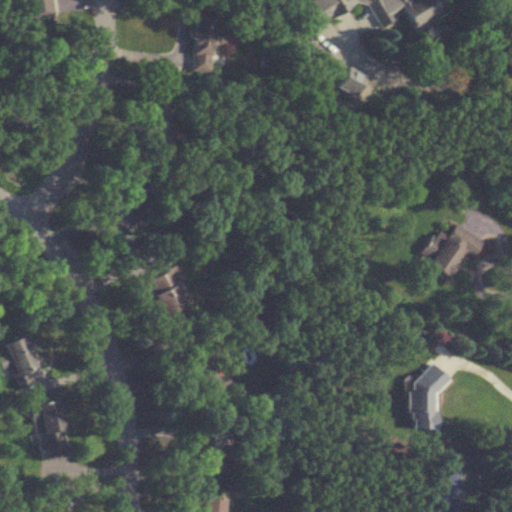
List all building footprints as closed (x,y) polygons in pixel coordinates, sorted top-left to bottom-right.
[(345,0),(346,0),(345,0),(305,0),(312,20),(362,4),(378,27),(402,11),(403,17),(412,31),(442,12),(439,0),(345,0)] [(208,72),(211,14),(192,13),(188,71),(208,72)] [(171,104),(148,99),(136,149),(159,154),(171,104)] [(153,183),(126,173),(109,220),(136,230),(153,183)] [(446,276),(460,254),(467,258),(479,240),(447,221),(422,261),(446,276)] [(162,324),(193,310),(172,267),(141,282),(162,324)] [(0,342),(16,391),(30,387),(27,374),(41,370),(34,349),(27,352),(22,335),(0,341),(0,342)] [(197,393),(217,388),(206,352),(175,361),(181,379),(192,376),(197,393)] [(407,428),(436,429),(436,368),(407,368),(407,428)] [(54,399),(26,405),(36,460),(64,455),(54,399)] [(218,479),(218,425),(191,425),(191,479),(218,479)] [(218,511),(219,497),(198,497),(197,511),(218,511)]
